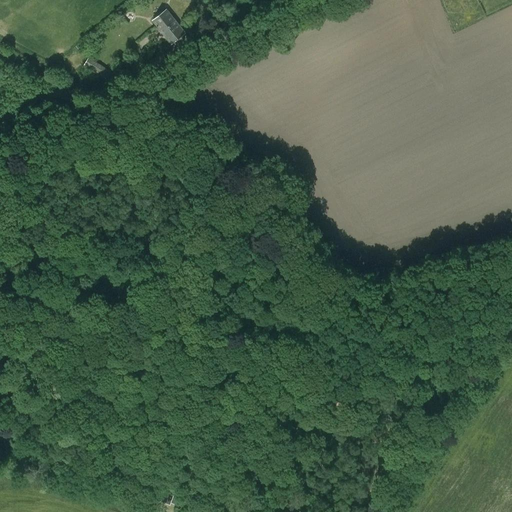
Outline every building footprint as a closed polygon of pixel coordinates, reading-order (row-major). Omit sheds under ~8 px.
[(185,33),(166,10),(152,21),(170,45),(185,33)] [(142,64),(148,75),(168,64),(163,54),(142,64)] [(83,66),(110,83),(116,74),(89,57),(83,66)] [(170,505),(171,502),(174,494),(161,489),(157,500),(170,505)] [(174,494),(171,502),(179,505),(182,496),(174,494)]
